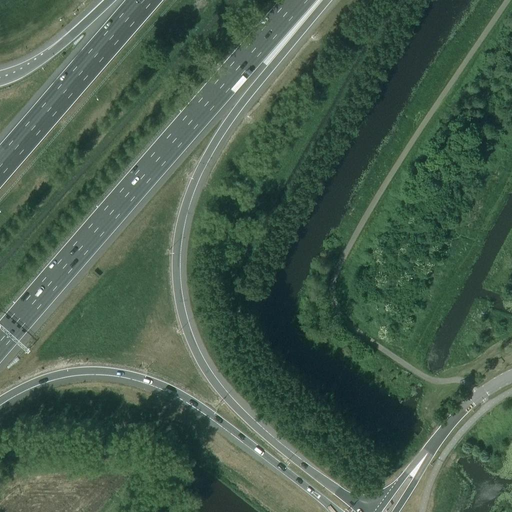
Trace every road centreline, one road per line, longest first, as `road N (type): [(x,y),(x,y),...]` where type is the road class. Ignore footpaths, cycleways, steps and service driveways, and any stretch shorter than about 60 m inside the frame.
road 1 (motorway): [(361,511),(218,389),(187,334),(175,279),(179,225),(203,160),(317,0)]
road 2 (motorway): [(0,341),(297,0)]
road 3 (motorway): [(0,400),(70,372),(146,379),(214,417),(337,511)]
road 4 (motorway): [(143,0),(0,166)]
road 5 (motorway): [(110,0),(47,55),(0,77)]
